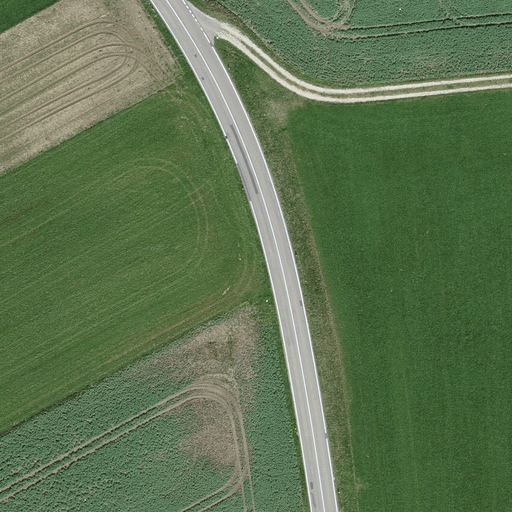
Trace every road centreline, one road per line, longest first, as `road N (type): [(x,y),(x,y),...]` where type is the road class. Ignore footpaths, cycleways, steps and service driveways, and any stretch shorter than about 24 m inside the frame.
road 1 (tertiary): [(327,511),(297,325),(255,169),(176,0)]
road 2 (track): [(511,78),(305,91),(240,40),(183,9)]
